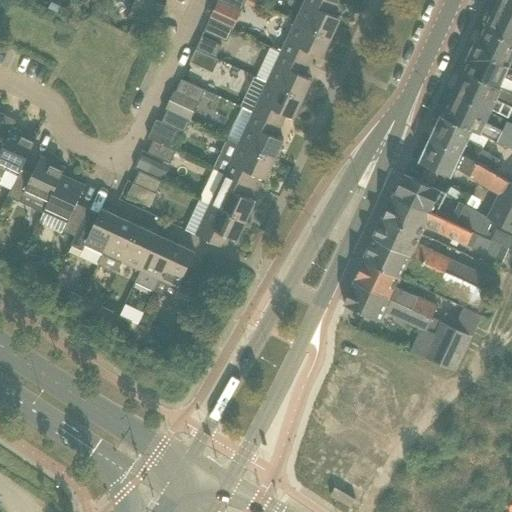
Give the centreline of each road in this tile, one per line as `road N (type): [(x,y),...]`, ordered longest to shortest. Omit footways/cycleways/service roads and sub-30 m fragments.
road 1 (tertiary): [(228,487),(322,301),(428,55)]
road 2 (tertiary): [(428,55),(188,464)]
road 3 (residential): [(0,76),(44,95),(81,144),(114,159),(129,154),(201,0)]
road 4 (track): [(368,511),(403,446),(511,337)]
road 5 (secondary): [(188,464),(0,347)]
road 6 (secondary): [(22,403),(171,491)]
road 7 (secondary): [(22,403),(103,466),(124,492),(126,511)]
